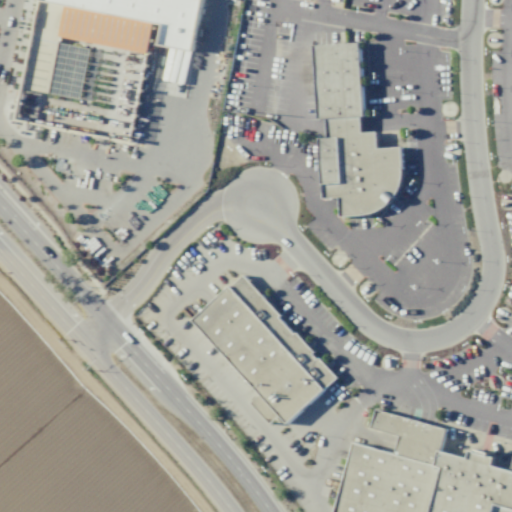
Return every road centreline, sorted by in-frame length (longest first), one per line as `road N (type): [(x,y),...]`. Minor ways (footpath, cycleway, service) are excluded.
road 1 (residential): [(471,0),(471,130),(491,264),(485,293),(461,325),(410,341),(372,328),(258,205),(221,203),(168,244),(106,323)]
road 2 (secondary): [(269,511),(106,323)]
road 3 (secondary): [(83,342),(231,511)]
road 4 (secondary): [(106,323),(0,203)]
road 5 (secondary): [(0,251),(83,342)]
